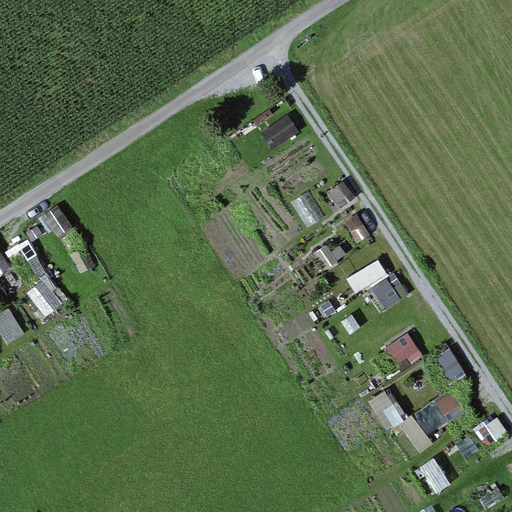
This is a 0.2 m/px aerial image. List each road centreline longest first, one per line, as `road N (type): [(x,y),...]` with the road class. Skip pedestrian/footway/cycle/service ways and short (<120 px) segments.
road 1 (track): [(269,46),(511,421)]
road 2 (unclassified): [(0,221),(339,0)]
